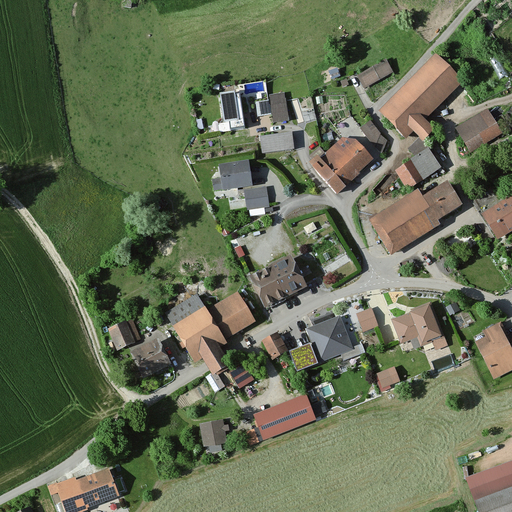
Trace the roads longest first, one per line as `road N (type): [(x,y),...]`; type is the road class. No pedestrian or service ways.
road 1 (unclassified): [(0,497),(296,313),(374,284)]
road 2 (residential): [(476,0),(374,112),(393,145),(390,160),(339,208),(374,284)]
road 3 (track): [(142,404),(108,374),(66,273),(0,188)]
road 4 (unclassified): [(374,284),(440,284),(511,311)]
